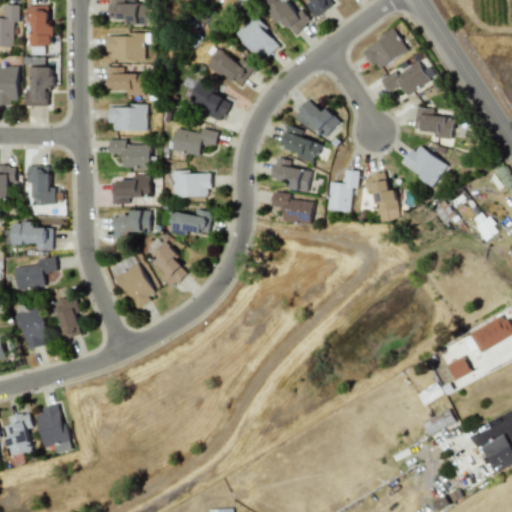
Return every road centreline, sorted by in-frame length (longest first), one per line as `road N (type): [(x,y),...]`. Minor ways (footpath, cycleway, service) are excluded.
road 1 (residential): [(381,0),(287,79),(258,117),(245,163),(242,242),(209,300),(122,354),(0,390)]
road 2 (residential): [(122,354),(84,241),(78,0)]
road 3 (tertiary): [(511,139),(419,0)]
